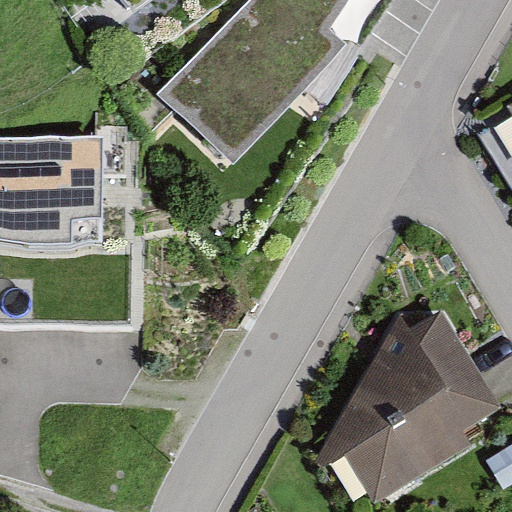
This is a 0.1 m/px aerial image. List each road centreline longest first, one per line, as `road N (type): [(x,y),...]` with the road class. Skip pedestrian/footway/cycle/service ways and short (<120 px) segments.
road 1 (residential): [(413,119),(308,284),(186,511)]
road 2 (residential): [(413,119),(511,283)]
road 3 (residential): [(481,0),(413,119)]
